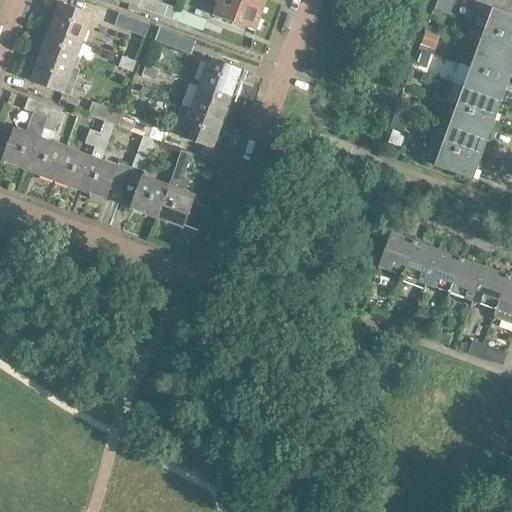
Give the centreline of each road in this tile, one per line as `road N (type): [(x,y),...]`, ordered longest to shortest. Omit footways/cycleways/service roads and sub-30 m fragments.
road 1 (residential): [(204,270),(309,0)]
road 2 (residential): [(204,270),(0,201)]
